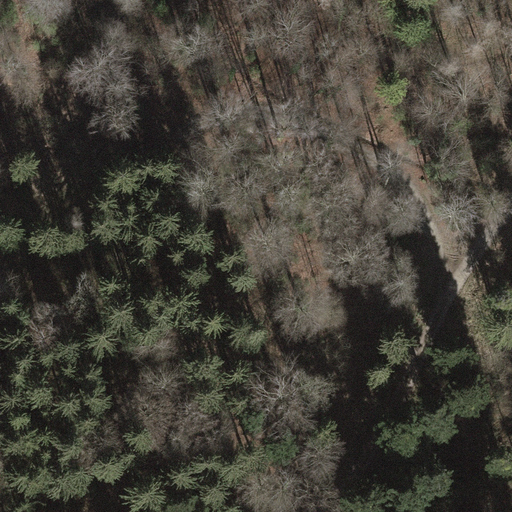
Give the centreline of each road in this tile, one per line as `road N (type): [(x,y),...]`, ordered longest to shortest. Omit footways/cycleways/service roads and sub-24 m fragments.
road 1 (track): [(450,293),(398,173),(296,114),(257,108),(205,121),(76,198),(0,262)]
road 2 (track): [(330,511),(511,196)]
